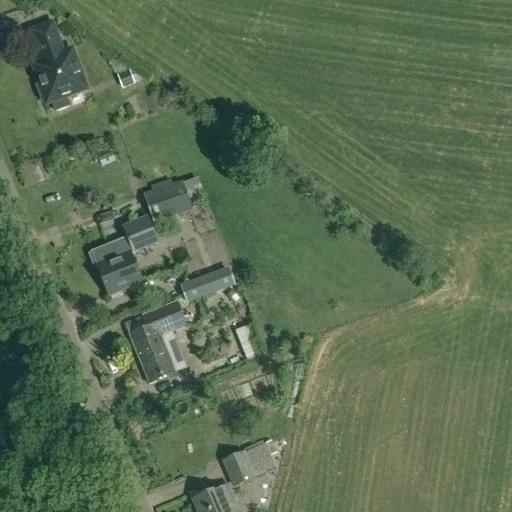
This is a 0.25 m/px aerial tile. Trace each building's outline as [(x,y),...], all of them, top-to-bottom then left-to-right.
[(90,93),(74,49),(65,52),(54,22),(28,31),(39,62),(31,65),(38,86),(36,86),(41,102),(44,102),(46,108),(53,106),(55,113),(70,108),(68,100),(90,93)] [(155,224),(193,211),(190,203),(204,198),(197,179),(182,183),(146,196),(155,224)] [(97,265),(110,297),(144,283),(132,255),(160,244),(149,218),(124,228),(128,238),(92,253),(90,254),(95,266),(97,265)] [(205,278),(182,287),(189,305),(234,286),(228,270),(206,279),(205,278)] [(233,290),(228,296),(235,303),(241,298),(233,290)] [(177,304),(143,317),(148,331),(130,338),(139,359),(141,358),(151,384),(175,374),(160,337),(175,331),(186,326),(177,304)] [(184,339),(173,342),(185,380),(196,377),(184,339)] [(246,455),(245,454),(223,462),(234,490),(257,480),(257,479),(267,475),(267,474),(276,469),(266,445),(257,449),(246,455)] [(198,511),(231,511),(222,490),(194,501),(198,511)]
